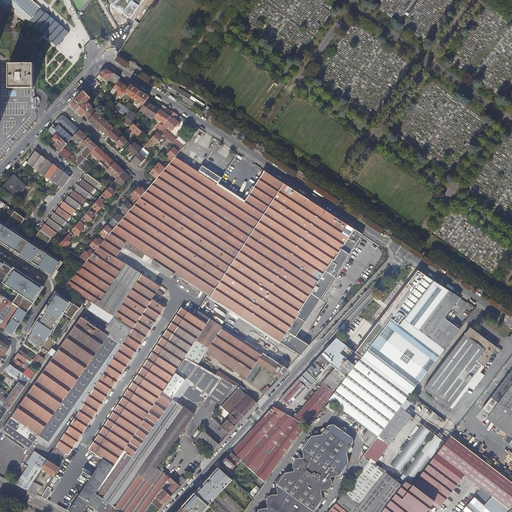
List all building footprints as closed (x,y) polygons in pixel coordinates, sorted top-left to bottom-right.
[(47,13),(31,0),(4,0),(29,22),(34,27),(47,13)] [(117,0),(114,5),(129,18),(144,0),(117,0)] [(34,27),(55,45),(68,32),(47,13),(34,27)] [(19,88),(34,88),(34,64),(9,64),(10,88),(19,88)] [(54,74),(50,74),(50,81),(54,81),(54,83),(62,83),(61,67),(54,67),(54,74)] [(104,70),(99,75),(107,82),(110,79),(111,78),(118,83),(119,81),(121,78),(108,70),(104,70)] [(95,79),(91,84),(96,89),(100,84),(95,79)] [(116,92),(118,93),(124,85),(120,82),(119,81),(118,83),(117,84),(112,92),(110,94),(113,96),(116,92)] [(91,84),(89,86),(91,88),(106,102),(108,100),(107,99),(96,89),(91,84)] [(124,85),(118,93),(122,96),(121,97),(123,98),(126,94),(129,88),(124,85)] [(149,96),(131,85),(129,88),(126,94),(144,105),(147,101),(149,96)] [(171,89),(188,100),(191,96),(183,91),(183,92),(178,88),(174,85),(171,89)] [(97,112),(95,110),(92,108),(93,107),(89,104),(88,105),(86,104),(91,98),(90,96),(86,94),(91,88),(89,86),(84,91),(73,104),(73,107),(84,117),(85,116),(89,120),(97,112)] [(154,119),(155,117),(160,110),(147,101),(144,105),(139,112),(142,114),(144,112),(154,119)] [(125,116),(130,121),(132,123),(135,119),(137,115),(119,103),(116,108),(117,108),(125,116)] [(165,124),(174,113),(171,110),(168,115),(165,113),(167,108),(163,105),(160,110),(155,117),(165,124)] [(115,111),(123,119),(125,116),(117,108),(115,111)] [(100,132),(106,137),(109,134),(114,128),(97,112),(89,120),(89,121),(93,125),(100,132)] [(162,127),(165,130),(165,129),(167,129),(167,127),(168,126),(173,131),(177,127),(178,127),(179,127),(180,126),(180,125),(180,124),(176,120),(175,121),(174,119),(178,115),(174,113),(165,124),(162,127)] [(130,128),(139,136),(143,132),(134,125),(134,124),(130,128)] [(158,131),(162,127),(159,124),(153,130),(157,133),(158,131)] [(173,144),(176,146),(181,150),(187,143),(179,136),(176,140),(165,130),(162,127),(158,131),(164,136),(167,139),(170,141),(173,144)] [(117,142),(123,136),(114,128),(109,134),(117,142)] [(88,138),(80,130),(75,136),(73,138),(82,146),(84,143),(88,138)] [(123,136),(127,140),(130,136),(132,134),(128,130),(123,136)] [(147,145),(150,148),(153,144),(154,143),(155,144),(157,144),(164,136),(158,131),(157,133),(147,145)] [(58,149),(56,151),(59,153),(61,151),(69,142),(63,137),(62,139),(59,137),(57,135),(56,136),(53,139),(58,143),(55,146),(58,149)] [(117,143),(122,148),(128,141),(127,140),(123,136),(117,142),(117,143)] [(97,146),(88,138),(84,143),(89,147),(93,151),(97,146)] [(139,153),(143,149),(134,141),(127,149),(136,157),(139,153)] [(106,154),(97,146),(93,151),(91,153),(100,161),(106,154)] [(166,162),(169,164),(175,157),(181,150),(176,146),(170,153),(169,152),(168,153),(169,154),(169,156),(170,157),(166,162)] [(72,156),(69,160),(78,167),(86,158),(91,153),(93,151),(89,147),(80,157),(78,159),(73,155),(72,156)] [(37,150),(28,162),(28,163),(33,167),(33,168),(34,167),(42,156),(40,155),(39,155),(38,154),(40,152),(37,150)] [(61,151),(59,153),(69,160),(72,156),(71,155),(69,157),(61,151)] [(137,164),(138,165),(139,166),(145,158),(144,157),(139,153),(136,157),(132,162),(135,165),(137,164)] [(43,154),(42,156),(34,167),(39,171),(39,172),(40,171),(47,160),(45,159),(44,158),(46,156),(43,154)] [(114,162),(106,154),(100,161),(104,165),(103,166),(107,170),(114,162)] [(226,190),(218,184),(199,172),(192,168),(182,162),(175,157),(169,164),(165,169),(157,179),(154,183),(146,192),(138,200),(135,205),(125,216),(114,228),(111,233),(86,263),(85,263),(65,286),(86,299),(87,299),(98,306),(116,280),(115,279),(121,271),(112,265),(117,258),(124,247),(142,259),(145,255),(154,261),(151,265),(172,279),(175,274),(182,279),(179,283),(182,285),(182,286),(187,289),(187,288),(198,295),(201,291),(208,296),(210,297),(284,184),(265,172),(245,202),(237,197),(226,190)] [(47,160),(40,171),(45,175),(45,176),(46,176),(53,164),(51,163),(51,164),(50,163),(52,160),(49,158),(47,160)] [(90,162),(86,158),(78,167),(83,170),(90,162)] [(53,164),(46,176),(51,180),(50,180),(51,181),(51,180),(59,169),(57,167),(57,168),(56,167),(58,164),(55,162),(53,164)] [(124,171),(114,162),(107,170),(117,179),(124,171)] [(151,173),(157,179),(165,169),(159,163),(151,173)] [(203,165),(199,172),(218,184),(222,178),(203,165)] [(59,169),(51,180),(57,184),(65,173),(63,171),(63,172),(62,171),(64,169),(61,167),(59,169)] [(65,173),(57,184),(57,185),(61,188),(62,187),(63,188),(67,183),(71,177),(69,176),(68,175),(69,173),(67,171),(65,173)] [(127,174),(124,171),(117,179),(116,180),(122,185),(128,178),(126,176),(127,174)] [(98,181),(88,174),(86,173),(84,176),(87,178),(86,179),(85,179),(84,180),(94,189),(95,189),(99,183),(100,184),(100,183),(98,181)] [(16,200),(21,194),(22,194),(26,188),(27,188),(28,187),(27,186),(28,186),(19,179),(19,180),(18,179),(19,178),(14,174),(2,187),(13,196),(14,198),(16,200)] [(104,174),(98,181),(100,183),(108,189),(112,185),(114,182),(104,174)] [(90,194),(94,189),(84,180),(81,179),(79,181),(82,183),(81,184),(80,184),(79,186),(90,194),(91,195),(91,194),(90,194)] [(86,200),(90,194),(79,186),(77,184),(75,187),(77,189),(76,190),(76,189),(74,191),(85,199),(86,200)] [(284,184),(210,297),(219,303),(220,303),(301,356),(304,352),(310,346),(297,337),(321,300),(322,300),(337,278),(335,277),(363,235),(284,184)] [(25,218),(46,190),(39,185),(18,213),(25,218)] [(115,188),(112,185),(108,189),(103,195),(106,198),(107,196),(109,198),(110,197),(115,191),(113,190),(115,188)] [(146,192),(140,186),(132,195),(134,196),(138,200),(146,192)] [(81,205),(85,199),(74,191),(72,189),(70,192),(72,194),(71,195),(70,197),(80,205),(81,205)] [(76,211),(80,205),(70,197),(67,195),(65,198),(67,200),(67,201),(66,200),(65,202),(75,211),(76,211),(77,211),(76,211)] [(138,200),(134,196),(130,201),(135,205),(138,200)] [(93,207),(98,211),(104,205),(104,203),(102,202),(104,201),(101,198),(99,200),(94,206),(93,207)] [(130,201),(129,200),(123,208),(123,210),(124,211),(122,213),(125,216),(135,205),(130,201)] [(7,205),(14,210),(16,206),(9,201),(7,205)] [(61,206),(60,208),(71,216),(71,217),(72,216),(71,216),(75,211),(65,202),(62,201),(60,203),(63,205),(62,206),(61,206)] [(57,211),(55,213),(66,222),(67,222),(67,221),(71,216),(60,208),(57,206),(55,209),(58,211),(57,212),(57,211)] [(84,217),(81,221),(84,223),(87,220),(88,221),(90,221),(95,215),(90,210),(89,211),(84,217)] [(25,219),(15,211),(5,225),(0,221),(0,243),(15,253),(26,238),(16,232),(25,219)] [(52,217),(50,219),(61,227),(62,228),(62,227),(66,222),(55,213),(53,212),(51,214),(53,216),(52,217)] [(125,216),(122,213),(119,217),(117,216),(116,216),(109,224),(114,228),(125,216)] [(47,222),(46,224),(56,233),(57,233),(58,233),(57,233),(61,227),(50,219),(48,217),(46,220),(48,222),(47,223),(47,222)] [(75,228),(71,233),(76,237),(77,235),(78,235),(83,229),(83,227),(82,226),(84,223),(81,221),(79,223),(75,228)] [(42,228),(41,230),(52,238),(56,233),(46,224),(43,222),(41,225),(43,227),(43,228),(42,228)] [(105,239),(111,233),(114,228),(109,224),(102,232),(102,234),(103,235),(102,236),(105,239)] [(32,242),(26,238),(15,253),(52,277),(57,270),(58,271),(63,262),(44,249),(52,238),(41,230),(32,242)] [(65,239),(60,245),(66,249),(76,237),(71,233),(70,233),(65,239)] [(96,250),(104,240),(101,237),(98,240),(97,239),(96,240),(90,246),(96,250)] [(80,258),(86,262),(94,253),(90,250),(87,253),(85,252),(80,258)] [(126,264),(117,258),(112,265),(121,271),(126,264)] [(0,280),(20,294),(13,304),(19,308),(5,329),(13,334),(42,288),(12,268),(4,263),(0,260),(0,280)] [(126,264),(116,280),(132,290),(142,274),(126,264)] [(404,289),(356,353),(357,354),(362,358),(360,359),(387,380),(389,378),(411,394),(414,390),(434,364),(444,350),(419,330),(449,291),(408,264),(404,265),(391,279),(404,289)] [(66,433),(56,448),(68,455),(69,455),(72,450),(81,436),(94,417),(101,407),(114,387),(120,377),(133,357),(140,347),(146,337),(149,333),(156,322),(159,318),(166,307),(164,306),(165,304),(164,304),(163,305),(161,303),(161,302),(160,302),(159,303),(157,301),(157,300),(156,299),(156,300),(153,299),(151,302),(161,286),(142,274),(127,299),(114,317),(133,329),(66,433)] [(116,280),(98,306),(98,307),(112,316),(114,317),(127,299),(142,274),(132,290),(116,280)] [(461,299),(449,291),(419,330),(444,350),(459,330),(444,318),(457,302),(458,303),(461,299)] [(24,345),(38,355),(40,356),(48,351),(55,342),(49,337),(64,315),(71,320),(79,309),(55,293),(50,301),(28,334),(30,336),(28,339),(24,345)] [(384,304),(375,296),(362,311),(368,316),(371,313),(372,314),(378,308),(379,310),(384,304)] [(0,325),(5,329),(19,308),(13,304),(6,299),(0,306),(0,325)] [(98,307),(93,304),(90,309),(109,321),(112,316),(98,307)] [(195,316),(182,307),(89,450),(96,455),(104,460),(92,477),(90,481),(80,496),(78,495),(74,500),(76,502),(74,505),(72,504),(67,510),(70,511),(83,511),(89,504),(96,494),(175,373),(176,372),(185,358),(196,341),(207,325),(199,320),(200,319),(195,316)] [(199,320),(207,325),(207,324),(210,319),(200,312),(198,313),(195,316),(200,319),(199,320)] [(105,326),(107,327),(113,318),(114,317),(112,316),(109,321),(105,326)] [(57,352),(54,357),(16,412),(2,431),(29,449),(38,438),(39,435),(50,443),(118,342),(121,344),(131,329),(113,318),(107,327),(104,333),(81,317),(57,352)] [(355,318),(343,332),(345,334),(346,333),(347,333),(348,333),(358,322),(358,321),(355,318)] [(209,348),(223,327),(215,323),(210,319),(207,325),(196,341),(209,348)] [(280,379),(288,370),(246,343),(223,327),(209,348),(206,353),(251,381),(261,366),(274,374),(274,375),(280,379)] [(425,388),(450,407),(467,385),(478,371),(482,365),(483,366),(497,348),(491,343),(492,342),(486,338),(485,339),(484,338),(471,328),(467,333),(465,333),(465,334),(466,335),(425,388)] [(337,338),(321,355),(331,364),(336,368),(347,377),(356,365),(351,362),(348,359),(341,354),(347,346),(337,338)] [(9,346),(0,340),(0,348),(1,348),(7,352),(9,349),(9,346)] [(198,365),(206,353),(209,348),(196,341),(185,358),(198,365)] [(118,342),(50,443),(52,444),(121,344),(118,342)] [(262,352),(264,349),(255,343),(253,346),(262,352)] [(353,351),(347,346),(341,354),(348,359),(353,351)] [(52,348),(49,353),(51,355),(54,357),(57,352),(54,350),(52,348)] [(21,350),(18,353),(32,363),(39,368),(42,364),(41,363),(44,359),(40,356),(38,355),(35,360),(33,359),(33,358),(21,350)] [(18,353),(15,358),(23,364),(28,368),(30,369),(31,367),(30,366),(32,363),(18,353)] [(360,359),(362,358),(357,354),(351,362),(356,365),(360,359)] [(321,355),(308,370),(317,379),(331,364),(321,355)] [(15,358),(10,364),(19,370),(23,364),(15,358)] [(216,375),(198,365),(185,358),(176,372),(181,376),(180,377),(186,381),(190,384),(183,396),(194,403),(204,401),(208,396),(221,377),(216,375)] [(387,380),(360,359),(356,365),(347,377),(333,395),(329,400),(342,410),(368,429),(369,430),(378,437),(401,408),(406,400),(411,394),(389,378),(387,380)] [(39,368),(32,363),(30,366),(31,367),(30,369),(35,373),(39,368)] [(11,373),(18,378),(20,380),(22,377),(24,374),(19,370),(10,364),(7,370),(11,372),(11,373)] [(28,368),(24,374),(31,379),(35,373),(30,369),(28,368)] [(323,387),(333,395),(347,377),(336,368),(321,385),(323,387)] [(308,389),(317,379),(308,370),(298,380),(308,389)] [(511,433),(511,370),(499,388),(491,399),(494,401),(486,412),(490,415),(489,416),(511,433)] [(467,385),(470,387),(474,390),(485,376),(481,373),(478,371),(467,385)] [(218,372),(216,375),(221,377),(235,385),(238,387),(240,385),(218,372)] [(164,486),(168,481),(170,478),(163,473),(158,469),(159,469),(158,468),(195,415),(185,408),(177,403),(173,400),(186,381),(180,377),(175,373),(96,494),(114,506),(122,511),(146,511),(152,503),(156,498),(162,489),(164,486)] [(20,380),(8,398),(3,405),(9,409),(9,410),(31,379),(24,374),(22,377),(20,380)] [(235,385),(221,377),(208,396),(221,406),(227,397),(235,385)] [(281,399),(289,406),(291,408),(308,389),(298,380),(281,399)] [(190,384),(186,381),(173,400),(177,403),(183,396),(190,384)] [(235,427),(245,417),(239,413),(234,408),(246,395),(245,394),(242,391),(244,390),(238,387),(235,385),(227,397),(228,398),(221,406),(217,411),(227,420),(235,427)] [(467,385),(450,407),(453,410),(470,387),(467,385)] [(265,395),(270,389),(268,387),(266,389),(264,387),(261,391),(265,395)] [(295,419),(309,427),(329,400),(333,395),(323,387),(298,415),(295,419)] [(0,403),(3,405),(8,398),(5,396),(6,392),(0,388),(0,403)] [(253,397),(249,393),(247,391),(247,392),(245,394),(246,395),(234,408),(239,413),(245,417),(257,403),(252,399),(253,397)] [(401,408),(405,411),(411,404),(406,400),(401,408)] [(336,413),(338,414),(340,412),(338,411),(339,410),(330,402),(326,407),(335,414),(336,413)] [(0,403),(0,422),(9,409),(3,405),(0,403)] [(274,407),(232,453),(240,460),(259,478),(265,483),(306,426),(295,419),(293,418),(274,407)] [(405,411),(401,408),(378,437),(378,438),(389,447),(390,446),(412,416),(405,411)] [(229,434),(235,427),(227,420),(221,426),(229,434)] [(314,511),(323,499),(321,489),(329,477),(340,476),(349,463),(347,452),(354,443),(353,438),(334,424),(329,425),(323,434),(312,436),(303,449),(305,459),(296,471),(286,472),(277,485),(278,496),(270,507),(259,509),(257,511),(314,511)] [(432,434),(420,425),(390,465),(402,474),(432,434)] [(211,454),(219,445),(203,430),(196,441),(211,454)] [(378,437),(369,430),(363,438),(366,444),(371,447),(378,438),(378,437)] [(39,435),(38,438),(42,441),(48,445),(50,443),(39,435)] [(444,443),(433,435),(403,475),(414,483),(427,465),(444,443)] [(438,455),(465,476),(477,485),(482,489),(483,489),(493,497),(511,511),(511,509),(511,481),(511,482),(464,446),(466,444),(455,436),(453,435),(438,455)] [(389,447),(378,438),(371,447),(363,457),(370,461),(376,465),(378,461),(389,447)] [(43,470),(55,477),(55,476),(62,466),(60,465),(59,467),(52,462),(56,456),(56,455),(57,452),(64,457),(66,458),(68,455),(56,448),(48,460),(42,469),(41,470),(42,471),(43,470)] [(41,469),(42,469),(48,460),(35,452),(29,461),(31,462),(29,465),(19,481),(17,485),(27,490),(41,469)] [(227,458),(235,466),(240,460),(232,453),(227,458)] [(439,510),(465,476),(438,455),(435,459),(434,459),(413,486),(406,482),(403,486),(382,511),(427,511),(428,511),(433,505),(439,510)] [(358,464),(365,468),(370,461),(363,457),(358,464)] [(227,458),(220,465),(228,473),(230,471),(233,474),(236,470),(233,468),(235,466),(227,458)] [(365,468),(362,471),(369,476),(377,483),(386,472),(387,471),(381,467),(376,465),(370,461),(365,468)] [(227,475),(219,467),(201,487),(195,493),(209,506),(209,505),(213,501),(218,495),(222,491),(233,480),(227,475)] [(34,482),(41,470),(42,469),(41,469),(27,490),(28,490),(34,482)] [(335,506),(329,511),(354,511),(377,483),(369,476),(362,471),(335,506)] [(382,511),(403,486),(386,472),(377,483),(354,511),(382,511)] [(90,481),(92,477),(86,473),(83,477),(90,481)] [(173,492),(179,485),(171,477),(170,478),(168,481),(172,485),(168,489),(173,492)] [(256,481),(262,487),(265,483),(259,478),(256,481)] [(38,491),(40,492),(43,487),(34,482),(28,490),(36,494),(38,491)] [(42,497),(47,500),(52,492),(50,491),(52,489),(49,487),(42,497)] [(249,495),(254,499),(260,490),(257,487),(249,495)] [(157,499),(165,491),(162,489),(156,498),(157,499)] [(483,489),(482,489),(475,497),(485,505),(493,497),(483,489)] [(159,510),(171,497),(167,492),(165,491),(157,499),(156,498),(152,503),(159,510)] [(195,493),(182,507),(187,511),(203,511),(205,510),(209,506),(195,493)] [(96,494),(89,504),(100,511),(109,511),(114,506),(96,494)] [(485,505),(475,497),(461,511),(510,511),(511,511),(493,497),(485,505)] [(157,511),(159,510),(152,503),(146,511),(157,511)]
